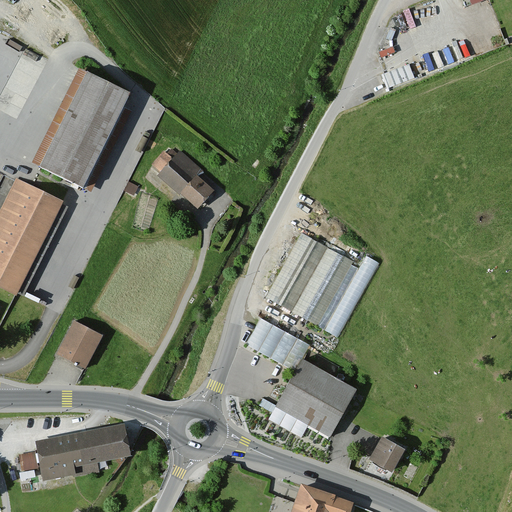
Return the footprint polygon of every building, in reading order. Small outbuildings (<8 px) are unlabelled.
[(83,190),(129,94),(77,70),(31,166),(83,190)] [(176,155),(171,151),(166,156),(163,153),(151,166),(160,174),(156,178),(178,198),(180,196),(198,211),(214,194),(197,179),(202,173),(178,152),(176,155)] [(0,289),(14,296),(62,204),(16,180),(0,210),(0,289)] [(136,187),(127,183),(122,194),(132,198),(136,187)] [(290,313),(326,248),(301,234),(265,299),(290,313)] [(352,263),(326,248),(290,313),(316,327),(350,266),(352,263)] [(366,258),(359,270),(324,332),(337,339),(378,265),(366,258)] [(359,270),(350,266),(316,327),(324,332),(359,270)] [(101,337),(72,322),(55,355),(84,370),(101,337)] [(357,391),(303,360),(276,407),(331,438),(357,391)] [(281,395),(269,388),(258,406),(270,413),(281,395)] [(129,459),(123,426),(34,442),(41,484),(97,474),(95,465),(129,459)] [(405,452),(381,439),(368,461),(392,475),(405,452)] [(33,471),(31,455),(18,456),(20,473),(33,471)] [(350,511),(353,504),(300,485),(291,511),(350,511)]
